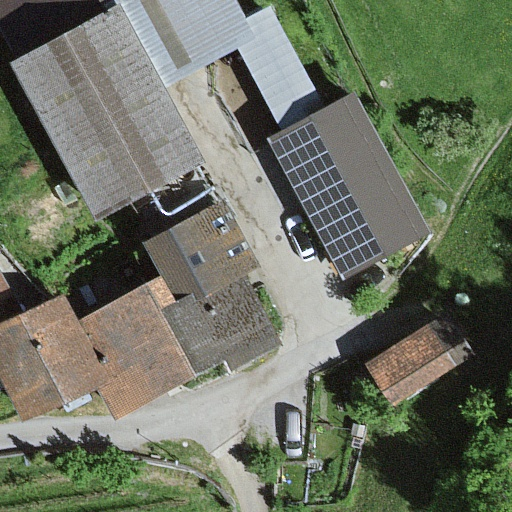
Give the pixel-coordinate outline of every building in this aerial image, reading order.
[(138,0),(0,0),(0,17),(105,213),(220,151),(179,75),(138,0)] [(243,0),(138,0),(179,75),(242,43),(285,125),(332,101),(279,1),(251,15),(243,0)] [(285,125),(274,130),(352,272),(438,221),(360,85),(332,101),(285,125)] [(233,194),(156,236),(173,266),(186,290),(169,299),(206,367),(235,352),(240,360),(288,334),(249,261),(265,253),(233,194)] [(0,263),(0,371),(21,414),(114,367),(85,313),(72,285),(24,310),(0,263)] [(173,266),(85,313),(114,367),(135,405),(206,367),(169,299),(186,290),(173,266)] [(454,310),(373,359),(397,398),(478,349),(454,310)]
